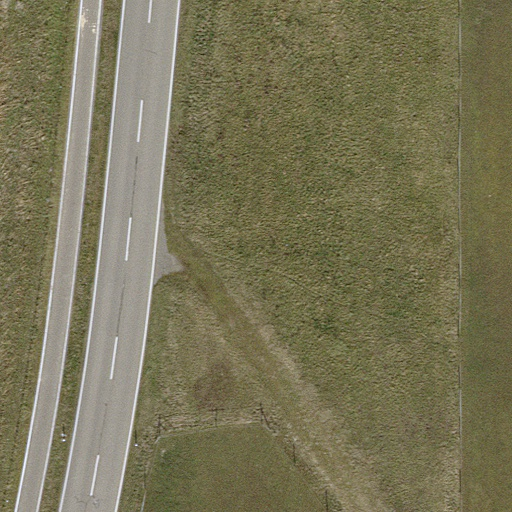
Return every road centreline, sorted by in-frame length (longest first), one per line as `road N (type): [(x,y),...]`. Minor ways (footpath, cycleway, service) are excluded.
road 1 (secondary): [(153,0),(129,248),(87,511)]
road 2 (track): [(129,248),(201,272),(374,511)]
